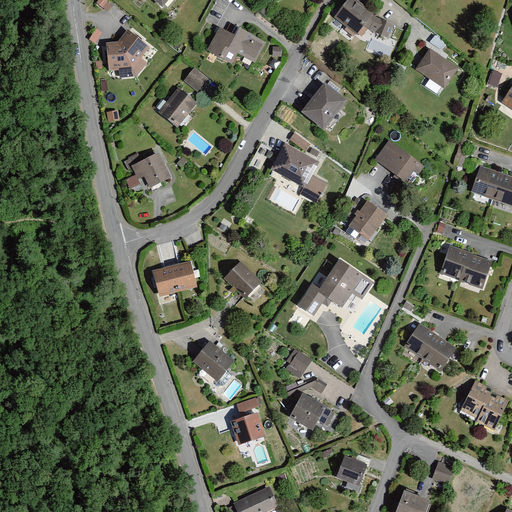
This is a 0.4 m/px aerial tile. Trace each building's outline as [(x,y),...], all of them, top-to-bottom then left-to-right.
[(97,0),(95,4),(106,13),(110,7),(101,0),(97,0)] [(146,0),(157,9),(165,0),(146,0)] [(347,0),(333,18),(353,36),(362,27),(388,39),(394,27),(369,16),(353,0),(347,0)] [(217,28),(204,52),(229,66),(235,55),(251,64),(263,43),(233,27),(230,34),(217,28)] [(125,30),(115,44),(134,78),(145,65),(138,58),(147,48),(125,30)] [(134,78),(115,44),(102,42),(105,72),(118,73),(118,79),(134,78)] [(427,50),(413,70),(441,90),(456,70),(427,50)] [(193,72),(183,84),(197,95),(207,83),(193,72)] [(511,84),(499,103),(511,111),(511,84)] [(321,85),(297,115),(319,134),(344,103),(321,85)] [(152,111),(157,115),(174,129),(195,105),(177,90),(164,105),(160,102),(152,111)] [(288,143),(308,150),(311,141),(292,134),(288,143)] [(388,142),(374,161),(402,183),(410,173),(416,177),(422,169),(388,142)] [(300,196),(315,204),(325,186),(311,179),(318,165),(281,146),(268,172),(303,189),(300,196)] [(143,178),(147,188),(165,180),(155,156),(127,169),(131,178),(121,182),(126,194),(140,188),(136,181),(143,178)] [(511,207),(511,181),(479,169),(470,193),(511,209),(511,207)] [(384,218),(363,204),(345,229),(365,243),(384,218)] [(447,248),(437,276),(480,291),(490,263),(447,248)] [(309,284),(293,307),(310,319),(323,300),(337,310),(348,294),(359,301),(370,284),(334,260),(315,288),(309,284)] [(222,279),(242,300),(258,284),(239,263),(222,279)] [(149,274),(155,299),(194,290),(187,264),(149,274)] [(419,326),(403,350),(440,374),(456,351),(419,326)] [(190,364),(215,384),(213,386),(217,389),(220,389),(222,387),(229,378),(223,373),(231,363),(207,343),(190,364)] [(284,374),(298,382),(312,360),(293,349),(285,363),(289,365),(284,374)] [(284,391),(287,396),(309,387),(320,395),(325,386),(313,380),(284,391)] [(492,392),(473,383),(459,411),(476,419),(473,424),(493,434),(508,403),(496,396),(494,400),(489,397),(492,392)] [(298,395),(284,419),(307,433),(314,422),(325,428),(332,415),(298,395)] [(256,401),(234,407),(237,415),(258,408),(256,401)] [(255,415),(227,424),(235,448),(263,439),(255,415)] [(358,457),(356,465),(363,467),(369,470),(372,462),(358,457)] [(339,458),(332,481),(355,490),(363,467),(356,465),(339,458)] [(437,463),(430,480),(446,486),(452,469),(437,463)] [(233,504),(235,511),(263,511),(276,507),(267,489),(233,504)] [(399,492),(391,511),(422,511),(426,502),(399,492)]
